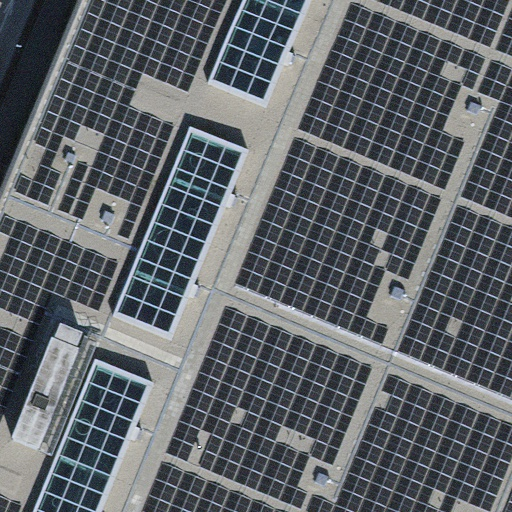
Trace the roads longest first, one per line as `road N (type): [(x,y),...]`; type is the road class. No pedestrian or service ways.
road 1 (unknown): [(190,0),(0,496),(155,511),(352,0)]
road 2 (unknown): [(511,65),(341,511)]
